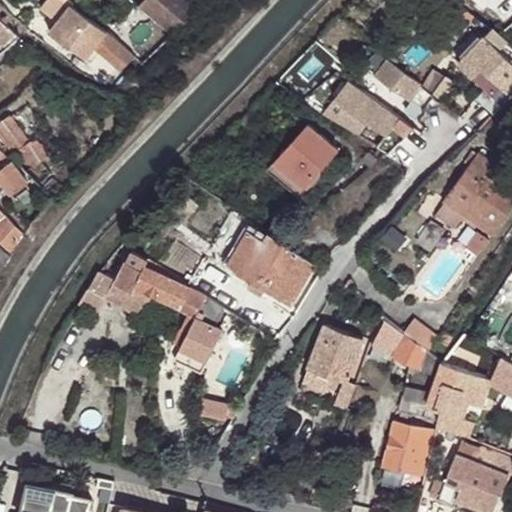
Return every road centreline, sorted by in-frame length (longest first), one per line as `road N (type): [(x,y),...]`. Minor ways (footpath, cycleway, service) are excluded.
road 1 (residential): [(208,492),(244,414),(369,224),(463,130)]
road 2 (residential): [(0,445),(208,492)]
